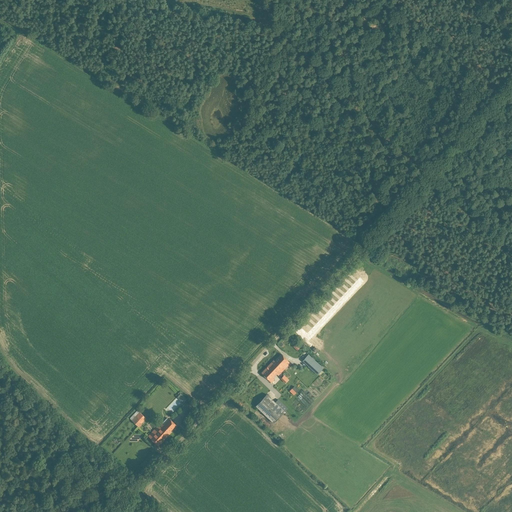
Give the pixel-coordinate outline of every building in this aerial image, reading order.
[(272,382),(274,379),(272,378),(277,373),(278,375),(285,369),(282,366),(288,360),(281,354),(275,361),(274,360),(261,373),(272,382)] [(323,368),(308,354),(303,360),(318,374),(323,368)] [(286,383),(290,379),(285,374),(281,378),(286,383)] [(182,401),(186,398),(181,393),(177,397),(182,401)] [(285,411),(267,394),(256,406),(273,423),(285,411)] [(146,418),(140,412),(132,420),(138,426),(146,418)] [(176,425),(172,421),(169,419),(164,425),(160,422),(148,436),(158,445),(170,433),(169,432),(176,425)]
